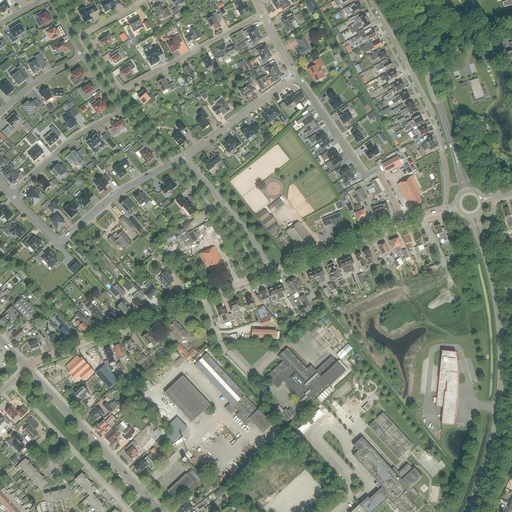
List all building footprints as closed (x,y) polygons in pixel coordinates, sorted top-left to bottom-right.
[(0,4),(0,13),(10,8),(7,3),(11,1),(10,0),(0,0),(2,3),(0,4)] [(105,0),(101,3),(105,12),(116,6),(113,1),(113,0),(105,0)] [(184,0),(171,0),(175,7),(176,8),(177,10),(178,10),(180,9),(178,5),(185,1),(184,0)] [(240,16),(250,11),(246,4),(243,5),(242,4),(243,3),(241,0),(234,4),(237,9),(240,16)] [(283,0),(280,0),(273,4),(274,8),(276,7),(277,10),(282,7),(284,10),(291,6),(290,3),(289,3),(287,1),(285,3),(283,0)] [(91,14),(98,10),(95,4),(86,9),(85,7),(78,11),(83,19),(82,20),(83,21),(84,21),(85,23),(88,21),(89,21),(91,21),(91,20),(92,19),(90,16),(91,14)] [(154,8),(159,17),(162,15),(165,19),(171,15),(167,8),(164,10),(161,4),(154,8)] [(352,13),(353,13),(354,15),(358,13),(358,12),(358,11),(362,9),(359,4),(352,8),(351,5),(344,9),(348,15),(352,13),(351,13),(352,13)] [(41,12),(34,16),(36,19),(38,17),(42,25),(52,20),(51,19),(52,19),(50,16),(49,16),(49,15),(48,16),(46,13),(43,15),(41,12)] [(211,18),(207,20),(211,27),(213,26),(215,29),(221,27),(219,23),(222,22),(216,12),(210,15),(210,16),(211,18)] [(286,20),(282,22),(284,26),(287,32),(295,29),(292,22),(296,20),(292,13),(284,17),(286,20)] [(353,28),(368,20),(367,18),(368,17),(367,15),(365,15),(357,19),(355,20),(356,22),(356,23),(352,25),(353,28)] [(142,24),(138,17),(132,20),(133,20),(129,22),(132,29),(136,27),(137,27),(142,24)] [(364,28),(370,25),(368,20),(353,28),(350,29),(353,34),(359,30),(358,29),(363,26),(364,28)] [(152,27),(148,21),(144,23),(147,30),(152,27)] [(14,28),(9,31),(12,34),(8,37),(12,43),(19,39),(17,36),(25,31),(20,24),(16,27),(14,28)] [(48,27),(43,30),(46,37),(48,35),(50,40),(60,35),(59,34),(60,34),(58,31),(57,30),(56,31),(55,29),(50,31),(48,27)] [(260,33),(259,31),(257,30),(256,28),(250,32),(249,29),(243,32),(246,37),(249,35),(251,38),(260,33)] [(128,29),(127,30),(127,32),(131,40),(131,41),(134,46),(138,44),(135,39),(136,38),(135,38),(131,30),(129,29),(128,29)] [(201,37),(197,29),(190,32),(190,33),(188,35),(185,36),(188,42),(193,39),(194,41),(196,40),(197,40),(198,40),(199,40),(199,39),(200,38),(201,37)] [(358,36),(355,37),(356,40),(362,37),(364,41),(368,39),(369,40),(377,35),(374,30),(366,35),(364,32),(358,36)] [(109,32),(104,36),(105,38),(99,42),(101,46),(102,45),(103,47),(111,42),(110,39),(112,37),(109,32)] [(260,33),(251,38),(252,41),(249,43),(252,48),(257,45),(256,42),(262,39),(261,37),(261,36),(260,33)] [(172,53),(178,50),(177,48),(181,46),(180,44),(183,42),(179,35),(175,37),(176,37),(172,39),(171,37),(168,39),(170,42),(167,44),(172,53)] [(299,56),(308,52),(310,50),(303,36),(296,39),(300,47),(296,50),(299,56)] [(373,45),(371,42),(370,43),(366,45),(362,47),(365,53),(374,48),(375,49),(382,45),(379,41),(373,45)] [(57,43),(51,46),(53,51),(56,50),(58,54),(64,50),(65,53),(68,51),(64,42),(59,45),(57,43)] [(224,46),(218,50),(224,61),(231,57),(230,56),(238,52),(234,45),(226,50),(224,46)] [(263,47),(262,45),(253,50),(256,55),(259,53),(260,56),(269,51),(268,48),(267,48),(266,46),(263,47)] [(162,54),(158,46),(145,53),(151,64),(159,60),(157,56),(162,54)] [(116,55),(110,59),(112,62),(113,62),(114,64),(123,59),(125,57),(123,54),(120,48),(114,52),(116,55)] [(269,51),(260,56),(262,59),(259,60),(261,65),(267,63),(265,60),(271,57),(270,55),(271,53),(269,51)] [(369,56),(372,61),(379,58),(380,60),(387,56),(385,51),(378,55),(377,52),(369,56)] [(36,61),(29,65),(34,74),(35,75),(39,73),(38,71),(38,70),(41,68),(39,66),(44,63),(40,54),(34,57),(36,61)] [(207,69),(212,66),(215,70),(219,67),(216,60),(212,62),(208,55),(201,59),(207,69)] [(309,70),(314,79),(320,76),(321,77),(324,75),(321,69),(319,70),(318,68),(323,66),(319,59),(313,62),(315,66),(309,70)] [(123,76),(125,79),(133,73),(131,71),(135,68),(131,62),(124,66),(126,69),(120,74),(122,77),(123,76)] [(382,63),(374,67),(377,72),(385,68),(386,70),(393,66),(390,62),(383,65),(382,63)] [(270,73),(279,68),(278,66),(276,66),(275,64),(269,67),(268,64),(262,67),(265,72),(268,71),(270,73)] [(189,82),(196,78),(192,71),(189,65),(182,69),(185,73),(184,75),(181,77),(185,84),(186,83),(187,84),(188,84),(189,83),(190,82),(189,82)] [(18,72),(12,77),(18,85),(25,80),(23,76),(26,74),(20,66),(16,69),(18,72)] [(74,78),(71,80),(75,86),(81,82),(78,79),(84,75),(82,72),(83,71),(81,69),(80,69),(80,68),(75,72),(74,71),(72,73),(72,74),(71,74),(74,78)] [(279,68),(270,73),(271,76),(268,78),(271,84),(277,81),(275,78),(281,74),(280,72),(280,71),(279,68)] [(383,75),(380,77),(383,81),(385,80),(386,82),(391,80),(398,76),(395,71),(384,77),(383,75)] [(244,88),(240,91),(244,98),(248,95),(248,96),(250,94),(254,91),(251,87),(255,84),(250,78),(242,85),(244,88)] [(478,78),(469,81),(473,95),(475,100),(479,99),(484,97),(478,78)] [(165,79),(157,83),(162,92),(169,88),(171,91),(176,88),(173,82),(173,83),(168,85),(165,79)] [(265,89),(260,80),(257,81),(263,92),(264,91),(263,90),(265,89)] [(388,92),(403,84),(401,80),(391,86),(392,89),(388,92)] [(5,81),(0,86),(0,88),(2,91),(2,90),(7,96),(10,93),(11,93),(13,92),(13,91),(13,90),(5,81)] [(90,84),(82,90),(85,93),(82,95),(86,100),(91,96),(89,94),(95,90),(90,84)] [(393,91),(394,93),(405,87),(403,84),(388,92),(389,93),(393,91)] [(48,88),(39,93),(42,97),(43,97),(46,101),(53,97),(52,96),(54,96),(63,96),(63,91),(54,91),(51,91),(48,88)] [(151,105),(156,100),(151,94),(148,97),(144,91),(138,96),(141,99),(140,100),(144,104),(148,101),(151,105)] [(338,98),(333,91),(327,95),(332,102),(329,103),(334,110),(343,104),(338,97),(338,98)] [(384,101),(382,102),(384,105),(391,101),(393,104),(402,100),(403,102),(410,97),(407,91),(395,97),(392,92),(383,98),(384,101)] [(282,100),(286,105),(287,107),(294,101),(296,103),(303,98),(304,97),(300,92),(294,96),(292,93),(282,100)] [(361,95),(357,98),(361,103),(363,104),(366,102),(361,95)] [(42,105),(37,99),(31,103),(28,100),(22,105),(30,114),(35,110),(36,110),(42,105)] [(95,100),(90,103),(97,114),(99,113),(99,114),(102,112),(101,111),(107,107),(104,103),(102,103),(100,101),(97,103),(95,100)] [(223,100),(217,105),(217,106),(212,110),(217,116),(222,112),(223,115),(230,110),(223,100)] [(402,114),(415,107),(412,101),(406,105),(407,108),(400,111),(402,114)] [(80,114),(75,107),(65,114),(67,117),(63,120),(70,129),(77,124),(73,118),(80,114)] [(262,115),(268,123),(277,116),(282,123),(286,120),(282,114),(281,115),(280,114),(275,107),(267,113),(266,112),(262,115)] [(415,107),(402,114),(403,116),(410,113),(411,115),(418,112),(415,107)] [(345,114),(339,118),(344,124),(354,117),(350,112),(350,111),(348,108),(344,110),(343,111),(345,114)] [(204,129),(210,125),(205,119),(208,117),(203,110),(197,114),(200,118),(197,120),(203,129),(204,129)] [(14,113),(6,121),(10,125),(7,128),(11,133),(15,130),(11,127),(19,119),(14,113)] [(302,123),(305,127),(313,121),(311,119),(313,117),(310,113),(296,122),(298,125),(302,123)] [(406,128),(422,119),(420,115),(412,119),(413,120),(407,123),(406,121),(399,124),(402,128),(405,126),(406,128)] [(422,119),(406,128),(407,130),(416,126),(416,127),(424,122),(422,119)] [(181,132),(187,127),(182,120),(176,126),(181,132)] [(125,128),(122,121),(112,126),(113,129),(110,131),(114,137),(121,133),(119,131),(125,128)] [(304,134),(307,137),(320,128),(317,123),(315,124),(313,121),(305,127),(308,131),(304,134)] [(260,129),(256,124),(249,129),(247,126),(241,131),(247,139),(254,134),(254,133),(260,129)] [(358,125),(353,128),(355,131),(351,134),(355,139),(354,140),(357,143),(364,139),(359,132),(362,130),(358,125)] [(45,139),(45,140),(50,146),(59,139),(55,134),(58,132),(53,126),(50,129),(52,131),(47,135),(48,137),(45,139)] [(425,126),(418,130),(415,131),(414,130),(411,132),(414,137),(420,133),(421,136),(428,131),(425,126)] [(179,131),(173,137),(180,145),(186,140),(179,131)] [(327,138),(324,134),(323,133),(317,137),(315,134),(308,139),(312,144),(316,141),(318,144),(327,138)] [(27,140),(32,145),(37,141),(32,135),(27,140)] [(90,140),(86,143),(92,149),(93,148),(95,150),(102,145),(100,142),(102,141),(96,135),(93,137),(90,140)] [(241,144),(235,137),(231,140),(230,137),(226,140),(227,141),(223,144),(229,152),(241,144)] [(420,150),(434,142),(432,137),(429,139),(425,141),(427,143),(418,148),(420,150)] [(320,147),(318,148),(321,153),(326,149),(324,147),(330,143),(329,142),(330,141),(327,138),(318,144),(320,147)] [(112,149),(116,146),(110,139),(106,141),(112,149)] [(151,159),(153,158),(151,155),(148,151),(145,149),(148,146),(144,142),(141,144),(144,147),(140,150),(142,154),(141,155),(147,163),(149,161),(150,162),(152,160),(151,159)] [(368,151),(364,153),(369,160),(379,153),(375,146),(374,147),(371,142),(365,146),(366,148),(368,151)] [(431,150),(437,147),(434,142),(420,150),(418,151),(422,158),(426,155),(424,152),(425,152),(424,151),(429,148),(431,150)] [(37,146),(28,154),(34,161),(43,153),(37,146)] [(67,156),(65,158),(69,163),(71,161),(76,167),(83,162),(80,158),(85,154),(81,149),(75,154),(73,151),(71,153),(72,154),(68,157),(67,156)] [(336,151),(335,150),(329,154),(327,151),(320,156),(324,161),(328,158),(330,161),(339,155),(336,151)] [(222,160),(217,154),(211,159),(210,160),(207,156),(201,160),(205,167),(205,168),(206,170),(208,170),(208,171),(215,166),(214,166),(222,160)] [(339,155),(330,161),(334,166),(330,168),(332,171),(337,167),(336,165),(336,164),(342,160),(341,159),(342,158),(339,155)] [(386,173),(402,165),(397,156),(381,164),(386,173)] [(0,167),(3,164),(5,166),(10,162),(6,158),(4,160),(2,158),(3,157),(0,159),(0,167)] [(120,164),(113,169),(117,174),(120,178),(127,173),(125,170),(130,166),(126,160),(120,164)] [(5,176),(4,177),(7,180),(7,179),(8,180),(16,172),(14,170),(15,168),(11,164),(7,168),(9,170),(4,175),(5,176)] [(60,166),(58,164),(54,168),(54,169),(51,172),(57,177),(60,175),(61,176),(65,172),(67,170),(62,164),(60,166)] [(340,168),(335,172),(337,174),(339,173),(342,178),(347,175),(351,172),(348,168),(348,169),(347,168),(342,171),(340,168)] [(25,176),(20,172),(18,174),(16,172),(8,180),(9,180),(8,181),(11,184),(12,183),(12,184),(17,179),(20,181),(25,176)] [(347,175),(342,178),(346,183),(344,184),(346,187),(351,183),(349,181),(354,177),(353,176),(354,176),(351,172),(347,175)] [(111,180),(106,175),(103,177),(102,176),(99,179),(94,183),(98,187),(97,188),(101,192),(106,188),(105,187),(108,184),(108,183),(111,180)] [(169,176),(163,181),(165,184),(160,189),(165,194),(170,190),(171,191),(177,186),(176,185),(177,185),(177,184),(176,182),(175,182),(174,183),(169,176)] [(412,176),(398,184),(409,204),(412,202),(415,206),(421,203),(419,198),(420,197),(418,193),(412,182),(415,180),(412,176)] [(39,182),(38,183),(44,191),(50,185),(52,188),(55,186),(51,181),(49,184),(43,178),(42,180),(41,179),(39,181),(39,182)] [(378,178),(375,180),(376,182),(376,181),(383,192),(385,191),(385,190),(378,178)] [(376,192),(377,196),(383,192),(376,181),(376,182),(373,183),(373,184),(374,186),(378,191),(376,192)] [(378,191),(374,186),(372,187),(368,190),(370,194),(371,194),(373,197),(377,196),(376,192),(378,191)] [(34,204),(40,199),(33,192),(35,190),(32,188),(28,192),(30,194),(27,197),(34,204)] [(367,197),(361,188),(356,191),(362,201),(367,197)] [(83,193),(77,198),(85,206),(90,202),(88,199),(93,195),(88,190),(83,194),(83,193)] [(134,197),(141,205),(144,202),(146,204),(150,201),(145,195),(143,197),(139,193),(134,197)] [(176,201),(181,206),(182,207),(183,206),(190,215),(197,210),(191,204),(192,203),(188,199),(186,201),(182,196),(176,201)] [(379,198),(381,205),(384,212),(389,210),(386,203),(384,204),(382,197),(379,198)] [(280,198),(268,208),(273,214),(285,205),(280,198)] [(127,212),(130,210),(135,206),(132,202),(129,204),(125,200),(120,205),(127,212)] [(70,204),(63,210),(71,218),(78,213),(75,209),(76,208),(76,209),(79,206),(74,201),(70,204)] [(384,212),(381,205),(379,205),(378,201),(375,201),(379,213),(384,212)] [(48,207),(54,213),(59,209),(53,203),(48,207)] [(357,205),(358,207),(363,219),(368,217),(365,210),(363,211),(360,204),(357,205)] [(363,219),(358,207),(357,205),(354,206),(357,213),(355,214),(358,221),(363,219)] [(4,210),(1,207),(0,207),(0,217),(2,215),(7,221),(13,215),(8,210),(9,210),(6,207),(4,210)] [(511,219),(511,214),(511,213),(511,212),(510,212),(509,207),(506,208),(505,207),(504,208),(503,209),(505,217),(506,216),(507,221),(510,221),(511,226),(511,219)] [(257,216),(271,235),(280,228),(275,222),(276,222),(271,215),(270,215),(265,209),(257,216)] [(343,221),(340,213),(327,218),(327,219),(322,221),(325,227),(333,224),(333,225),(343,221)] [(53,225),(58,230),(62,227),(62,226),(65,223),(62,220),(60,216),(59,217),(57,215),(51,221),(54,225),(53,225)] [(134,226),(137,223),(133,218),(129,221),(134,226)] [(128,222),(124,226),(129,231),(133,227),(128,222)] [(312,239),(308,233),(299,222),(287,232),(301,249),(303,247),(306,251),(313,246),(309,241),(312,239)] [(4,231),(7,235),(10,233),(13,235),(14,235),(15,234),(19,238),(27,231),(24,228),(23,229),(18,224),(12,229),(9,226),(4,231)] [(448,243),(448,240),(446,233),(444,228),(442,229),(441,226),(438,226),(435,226),(436,227),(435,227),(437,235),(439,234),(440,239),(444,238),(445,243),(448,243)] [(185,246),(193,242),(185,228),(178,232),(185,246)] [(114,235),(108,239),(115,248),(119,244),(120,246),(122,244),(125,248),(132,243),(123,231),(118,235),(116,233),(114,235)] [(422,245),(421,240),(422,239),(421,235),(420,235),(419,232),(416,232),(414,232),(414,233),(413,233),(416,241),(419,251),(424,250),(423,245),(422,245)] [(411,243),(412,242),(411,238),(410,238),(409,234),(407,235),(406,235),(404,235),(404,236),(406,244),(407,244),(409,249),(413,248),(411,243)] [(169,243),(178,238),(176,235),(167,239),(169,243)] [(404,257),(405,259),(409,257),(406,250),(402,251),(400,246),(402,245),(399,238),(398,238),(398,237),(395,238),(395,239),(394,239),(400,256),(403,255),(404,257)] [(29,238),(23,244),(27,248),(29,246),(34,251),(42,244),(41,243),(42,242),(39,239),(38,240),(37,241),(34,238),(32,241),(29,238)] [(400,256),(394,239),(392,240),(392,239),(389,240),(390,241),(389,241),(392,249),(394,248),(398,257),(400,256)] [(392,256),(390,257),(388,252),(389,252),(388,248),(387,248),(384,243),(381,244),(387,257),(388,258),(389,259),(393,263),(394,265),(395,268),(400,266),(397,260),(395,261),(392,256)] [(386,259),(388,258),(387,257),(381,244),(378,245),(381,251),(382,255),(384,254),(386,259)] [(203,264),(207,271),(209,270),(212,275),(223,269),(220,264),(223,263),(215,247),(199,255),(204,264),(203,264)] [(14,257),(19,251),(16,248),(10,253),(14,257)] [(370,258),(372,257),(371,253),(370,253),(369,250),(368,250),(368,249),(365,250),(366,251),(363,252),(365,256),(365,257),(366,260),(367,259),(369,264),(368,265),(370,270),(374,268),(370,258)] [(42,251),(35,258),(38,261),(42,257),(49,265),(48,265),(51,269),(58,263),(54,259),(56,257),(49,250),(45,254),(42,251)] [(362,267),(365,265),(360,253),(355,255),(357,259),(357,260),(357,261),(358,261),(358,262),(360,261),(362,267)] [(352,272),(352,271),(351,270),(347,258),(342,260),(345,267),(347,273),(352,271),(352,272)] [(75,260),(67,267),(74,274),(81,267),(75,260)] [(347,272),(345,267),(342,260),(337,262),(340,269),(342,268),(344,273),(347,272)] [(336,279),(341,277),(340,272),(337,273),(335,267),(334,267),(333,264),(331,265),(330,265),(329,265),(329,266),(328,266),(330,270),(329,270),(331,274),(333,273),(334,275),(335,275),(336,279)] [(167,288),(171,284),(170,284),(173,281),(170,276),(173,274),(168,268),(165,271),(166,272),(162,275),(164,277),(160,280),(163,283),(161,284),(165,289),(167,288)] [(322,283),(323,282),(326,281),(323,276),(325,275),(322,268),(317,270),(322,283)] [(319,284),(322,283),(317,270),(312,272),(315,279),(317,278),(319,284)] [(317,285),(315,279),(312,272),(307,274),(310,281),(312,280),(314,286),(317,285)] [(360,274),(364,284),(365,287),(368,286),(363,273),(360,274)] [(297,293),(302,290),(295,278),(290,281),(297,293)] [(131,285),(125,279),(121,283),(127,289),(131,285)] [(293,295),(297,293),(290,281),(286,283),(293,295)] [(143,293),(149,299),(152,297),(151,296),(156,292),(148,283),(144,286),(147,289),(145,291),(143,293)] [(118,284),(115,287),(124,296),(127,293),(118,284)] [(284,292),(285,292),(282,285),(278,286),(282,298),(284,297),(286,296),(284,292)] [(279,299),(282,298),(278,286),(273,288),(275,295),(278,294),(279,299)] [(277,300),(275,295),(273,288),(268,290),(270,297),(272,302),(277,300)] [(267,304),(268,304),(268,306),(267,308),(272,310),(275,309),(269,299),(268,295),(267,295),(266,291),(260,293),(261,296),(257,298),(260,302),(267,299),(267,300),(266,301),(267,304)] [(138,292),(132,297),(136,301),(133,303),(141,311),(146,307),(141,302),(144,299),(138,292)] [(254,300),(253,301),(251,296),(248,297),(246,297),(246,298),(245,298),(247,303),(246,303),(247,305),(245,306),(247,312),(254,310),(254,309),(257,308),(254,300)] [(296,305),(291,297),(288,299),(292,307),(296,305)] [(36,312),(22,298),(14,306),(27,320),(36,312)] [(101,313),(95,308),(88,300),(84,304),(86,305),(86,306),(90,310),(90,311),(92,313),(94,312),(97,316),(95,318),(103,326),(104,325),(107,323),(107,322),(108,321),(101,313)] [(229,304),(229,305),(229,308),(230,308),(231,311),(233,310),(235,316),(234,316),(236,321),(240,320),(242,324),(245,323),(242,314),(241,314),(239,308),(241,307),(239,300),(236,301),(236,302),(229,304)] [(307,300),(302,303),(308,313),(313,310),(307,300)] [(128,315),(133,311),(124,301),(119,305),(128,315)] [(95,308),(101,313),(104,310),(98,305),(95,308)] [(125,318),(128,315),(119,305),(116,308),(125,318)] [(12,306),(2,316),(4,318),(0,321),(0,322),(5,328),(9,323),(13,319),(17,323),(22,317),(12,306)] [(231,322),(229,315),(228,315),(227,314),(228,313),(226,308),(223,309),(222,307),(221,307),(221,306),(220,307),(219,308),(217,309),(218,312),(217,312),(219,317),(222,316),(225,324),(230,322),(231,322)] [(270,318),(270,319),(273,318),(263,306),(261,308),(257,309),(260,318),(259,318),(260,322),(270,318)] [(111,313),(108,315),(109,315),(108,316),(110,317),(111,317),(115,322),(120,317),(110,307),(108,309),(111,313)] [(76,323),(85,333),(89,329),(88,327),(91,325),(79,312),(76,315),(80,319),(76,323)] [(63,327),(59,331),(64,336),(65,335),(67,338),(68,337),(69,339),(73,336),(72,334),(73,333),(58,318),(56,320),(60,323),(63,327)] [(272,324),(270,319),(270,318),(260,322),(262,327),(272,324)] [(49,329),(45,332),(49,336),(52,343),(58,341),(56,336),(58,334),(56,332),(59,329),(57,326),(56,327),(51,321),(50,322),(48,320),(46,321),(48,324),(48,325),(48,326),(48,327),(48,328),(49,329)] [(175,321),(169,326),(172,331),(171,333),(179,343),(188,335),(179,324),(178,325),(175,321)] [(18,331),(13,336),(17,340),(24,333),(21,331),(25,327),(21,323),(15,328),(18,331)] [(307,330),(312,335),(318,330),(314,324),(307,330)] [(252,330),(252,338),(276,339),(279,339),(279,332),(276,332),(276,331),(252,330)] [(153,346),(159,343),(154,337),(151,338),(148,333),(142,337),(147,346),(151,343),(153,346)] [(39,347),(38,343),(41,341),(39,335),(33,337),(34,342),(28,344),(31,350),(39,347)] [(133,343),(131,340),(129,341),(128,340),(126,341),(125,342),(125,343),(129,352),(133,351),(134,353),(137,352),(135,347),(136,347),(134,343),(133,343)] [(120,344),(119,344),(119,343),(116,344),(116,345),(116,346),(114,347),(116,351),(115,351),(118,360),(125,357),(120,344)] [(348,344),(337,355),(341,359),(343,357),(346,361),(350,357),(347,354),(352,349),(348,344)] [(113,355),(113,353),(112,353),(110,348),(109,348),(108,348),(107,348),(107,349),(104,350),(106,354),(105,355),(106,358),(107,358),(108,360),(109,364),(114,362),(112,356),(113,356),(113,355)] [(185,349),(180,353),(188,361),(197,353),(193,348),(188,352),(185,349)] [(282,361),(267,376),(272,381),(277,377),(282,383),(284,381),(295,393),(294,395),(299,400),(294,405),(300,410),(328,384),(330,386),(346,371),(341,366),(343,364),(339,360),(337,362),(331,356),(312,374),(303,365),(287,348),(278,357),(282,361)] [(458,378),(458,375),(458,373),(457,363),(456,352),(442,351),(436,407),(443,407),(441,424),(454,426),(455,420),(456,412),(457,407),(457,401),(458,396),(458,392),(458,388),(458,383),(458,378)] [(136,360),(139,365),(147,359),(151,364),(153,362),(148,355),(146,357),(144,354),(136,360)] [(263,433),(273,424),(259,409),(258,410),(245,396),(246,395),(207,354),(195,365),(230,403),(225,408),(232,415),(238,409),(240,411),(237,415),(247,425),(252,421),(263,433)] [(84,381),(94,372),(82,358),(80,359),(78,356),(66,367),(68,370),(67,371),(75,380),(79,376),(84,381)] [(184,361),(180,357),(173,364),(177,368),(184,361)] [(117,384),(119,382),(104,365),(95,373),(109,389),(116,383),(117,384)] [(183,376),(165,393),(192,423),(210,405),(183,376)] [(145,383),(151,389),(155,385),(149,379),(145,383)] [(317,398),(315,400),(319,404),(321,402),(333,391),(329,386),(317,398)] [(89,400),(91,398),(87,393),(88,392),(83,387),(79,390),(78,389),(76,389),(75,390),(75,392),(76,393),(76,394),(75,395),(76,396),(78,398),(80,399),(80,400),(83,403),(88,399),(89,400)] [(318,410),(326,418),(339,405),(332,397),(318,410)] [(111,413),(119,405),(115,401),(112,403),(112,402),(109,405),(107,403),(103,406),(111,413)] [(368,403),(362,409),(365,412),(371,407),(368,403)] [(21,418),(26,413),(21,408),(17,412),(11,406),(6,412),(13,419),(16,417),(19,420),(21,418)] [(284,411),(279,406),(274,410),(286,423),(295,414),(290,409),(288,411),(286,409),(284,411)] [(101,417),(104,414),(98,407),(89,416),(94,421),(100,416),(101,417)] [(399,457),(413,444),(383,413),(369,426),(399,457)] [(4,420),(0,415),(0,423),(4,428),(7,424),(8,425),(11,423),(6,418),(4,420)] [(98,428),(97,429),(99,432),(114,418),(112,415),(105,422),(104,421),(97,427),(98,428)] [(307,435),(320,423),(313,415),(299,427),(307,435)] [(31,422),(34,420),(32,418),(26,424),(29,426),(24,431),(32,439),(37,434),(32,427),(34,425),(31,422)] [(114,418),(99,432),(102,435),(103,434),(104,435),(111,428),(109,427),(117,420),(114,418)] [(169,427),(179,437),(188,428),(182,422),(182,423),(178,418),(169,427)] [(119,426),(105,438),(110,444),(113,441),(115,443),(118,441),(116,438),(123,432),(126,435),(128,438),(135,432),(129,426),(127,427),(125,429),(124,431),(119,426)] [(25,447),(19,441),(21,438),(17,433),(8,442),(11,446),(12,445),(19,452),(25,447)] [(372,511),(387,498),(392,503),(389,505),(394,511),(397,509),(400,511),(410,511),(416,507),(412,503),(420,495),(417,492),(412,487),(423,477),(414,468),(413,469),(408,464),(401,470),(399,472),(394,467),(392,470),(362,437),(357,442),(356,441),(352,444),(358,451),(353,456),(370,475),(376,481),(376,482),(377,483),(380,486),(382,487),(380,490),(370,499),(368,498),(368,497),(360,505),(360,506),(361,507),(359,508),(357,510),(355,511),(354,510),(351,511),(372,511)] [(131,459),(134,456),(138,453),(134,449),(137,445),(133,441),(127,447),(130,450),(126,454),(131,459)] [(160,453),(154,447),(150,451),(156,457),(160,453)] [(13,464),(19,459),(16,456),(10,461),(13,464)] [(152,470),(156,466),(147,456),(134,468),(139,474),(148,466),(152,470)] [(199,478),(204,473),(200,468),(197,470),(187,460),(187,459),(185,457),(184,459),(182,460),(184,462),(185,461),(193,470),(187,475),(186,474),(168,491),(175,500),(186,490),(190,493),(202,481),(199,478)] [(26,459),(15,468),(17,470),(21,467),(22,469),(31,462),(29,459),(28,460),(26,459)] [(24,471),(21,474),(23,476),(33,467),(32,465),(33,464),(31,462),(22,469),(24,471)] [(33,467),(23,476),(25,478),(28,475),(30,477),(38,470),(36,467),(35,468),(33,467)] [(32,479),(28,482),(30,484),(41,475),(39,473),(40,472),(38,470),(30,477),(32,479)] [(82,473),(72,483),(74,485),(77,482),(79,484),(87,476),(85,474),(84,475),(82,473)] [(41,475),(30,484),(32,486),(35,483),(37,485),(45,477),(43,475),(42,476),(41,475)] [(81,486),(77,489),(79,491),(90,481),(88,479),(89,478),(87,476),(79,484),(81,486)] [(39,487),(36,490),(38,492),(48,483),(46,481),(48,480),(45,477),(37,485),(39,487)] [(90,481),(79,491),(81,493),(84,490),(86,492),(94,484),(92,482),(91,483),(90,481)] [(88,494),(85,497),(86,499),(93,493),(97,489),(95,487),(97,486),(94,484),(86,492),(88,494)] [(4,488),(0,491),(0,499),(8,492),(9,493),(11,491),(10,489),(7,491),(4,488)] [(64,488),(61,489),(63,500),(66,499),(67,503),(70,503),(67,489),(64,489),(64,488)] [(220,489),(214,494),(218,499),(224,494),(220,489)] [(53,490),(50,491),(53,502),(56,502),(57,506),(59,505),(56,491),(54,492),(53,490)] [(8,492),(0,499),(0,500),(3,504),(12,496),(13,497),(15,495),(13,493),(11,495),(9,493),(8,492)] [(86,499),(82,503),(84,505),(87,502),(89,504),(98,496),(95,494),(94,495),(93,493),(86,499)] [(12,496),(3,504),(7,508),(16,500),(16,501),(19,499),(17,497),(15,499),(13,497),(12,496)] [(91,506),(88,509),(89,511),(90,511),(100,501),(99,500),(100,499),(98,496),(89,504),(91,506)] [(19,504),(20,505),(22,503),(19,499),(16,501),(16,500),(7,508),(11,511),(19,504)] [(100,501),(90,511),(92,511),(95,510),(96,511),(105,504),(103,502),(102,503),(100,501)] [(189,511),(193,509),(187,503),(180,509),(181,510),(178,511),(189,511)]
